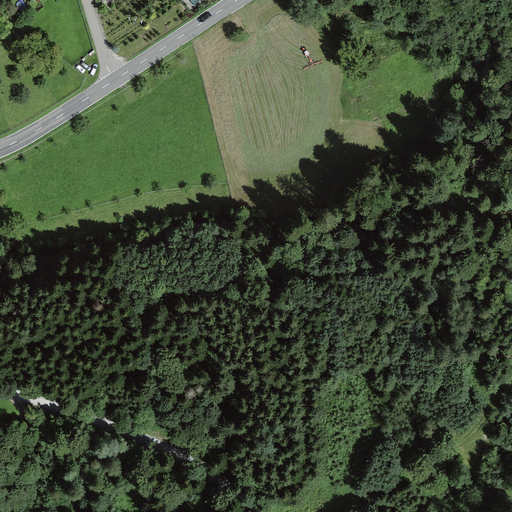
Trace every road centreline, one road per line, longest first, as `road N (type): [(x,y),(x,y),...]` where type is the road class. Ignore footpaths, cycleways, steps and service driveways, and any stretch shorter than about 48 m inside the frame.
road 1 (unclassified): [(50,405),(205,471),(251,511)]
road 2 (secondary): [(238,0),(115,80)]
road 3 (secondary): [(115,80),(0,149)]
